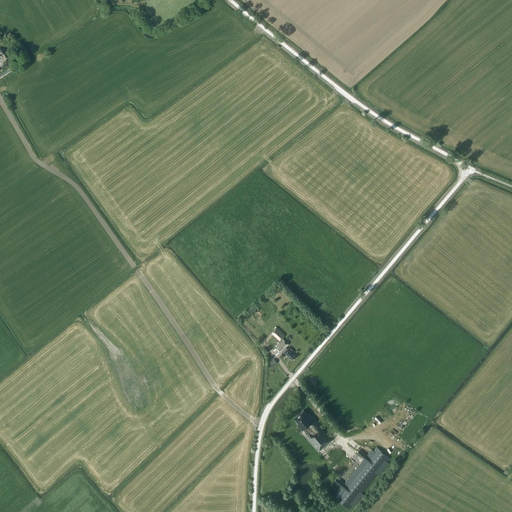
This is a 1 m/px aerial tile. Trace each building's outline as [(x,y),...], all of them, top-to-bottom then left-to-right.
[(271,333),(280,341),(285,335),(277,327),(271,333)] [(287,349),(286,348),(289,344),(283,339),(275,348),(281,353),(283,351),(284,352),(289,357),(290,358),(291,358),(293,360),(296,356),(292,352),(293,351),(289,347),(287,349)] [(268,363),(272,367),(277,363),(274,359),(268,363)] [(301,430),(318,451),(332,439),(314,417),(313,418),(309,414),(308,415),(303,410),(294,418),(298,423),(297,424),(302,430),(301,430)] [(334,498),(349,510),(391,459),(376,446),(373,450),(371,448),(366,454),(359,448),(356,452),(363,458),(343,482),(337,477),(334,481),(341,487),(335,493),(337,494),(334,498)]
